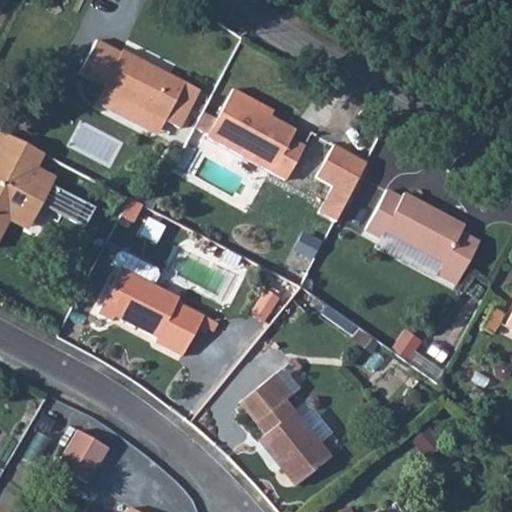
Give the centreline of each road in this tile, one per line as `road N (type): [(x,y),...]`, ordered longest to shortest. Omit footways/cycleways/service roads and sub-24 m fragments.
road 1 (unclassified): [(230,0),(511,164)]
road 2 (residential): [(0,339),(123,406),(242,511)]
